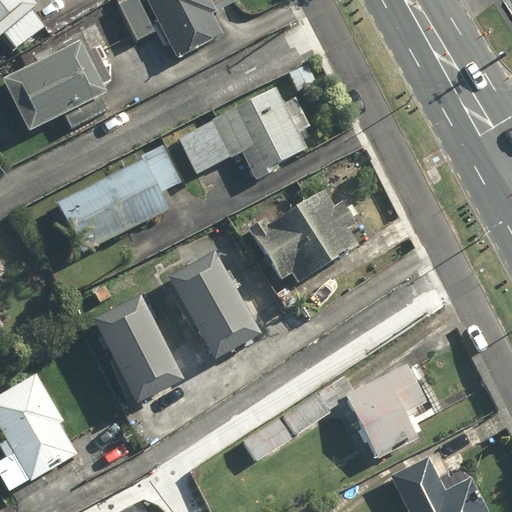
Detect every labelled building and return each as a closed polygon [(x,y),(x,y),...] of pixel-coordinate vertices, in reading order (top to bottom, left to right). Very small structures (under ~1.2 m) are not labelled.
[(0,0),(0,36),(3,33),(18,50),(43,28),(29,13),(39,4),(35,0),(0,0)] [(123,0),(118,3),(138,42),(157,33),(164,47),(170,44),(179,60),(224,38),(213,16),(236,5),(233,0),(123,0)] [(35,53),(39,61),(4,78),(30,133),(64,117),(71,130),(111,111),(103,95),(110,92),(102,75),(107,73),(100,59),(106,56),(89,20),(68,30),(75,45),(52,55),(48,47),(35,53)] [(242,154),(254,178),(257,182),(283,169),(281,165),(310,150),(301,132),(310,128),(295,100),(285,105),(278,91),(180,140),(198,176),(242,154)] [(149,162),(58,206),(81,254),(172,210),(163,192),(181,183),(164,148),(146,157),(149,162)] [(324,190),(252,235),(281,280),(299,269),(307,282),(360,249),(347,228),(360,219),(347,198),(334,206),(324,190)] [(214,251),(171,277),(221,362),(264,337),(214,251)] [(138,408),(149,402),(153,409),(168,401),(164,394),(186,382),(141,298),(93,323),(138,408)] [(431,404),(408,365),(362,392),(352,375),(283,416),(295,436),(348,405),(380,459),(407,443),(410,447),(424,439),(410,416),(431,404)] [(8,459),(0,463),(0,475),(11,495),(78,455),(60,425),(64,423),(38,377),(0,399),(0,421),(11,440),(1,446),(8,459)] [(293,441),(279,420),(244,443),(258,464),(293,441)] [(489,511),(452,440),(390,473),(409,511),(489,511)] [(107,446),(74,465),(84,485),(118,466),(107,446)]
